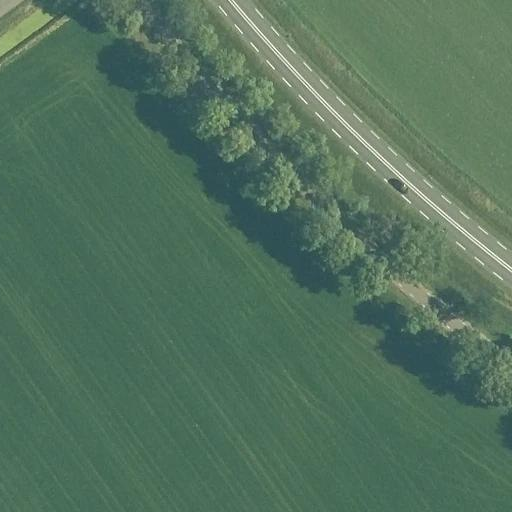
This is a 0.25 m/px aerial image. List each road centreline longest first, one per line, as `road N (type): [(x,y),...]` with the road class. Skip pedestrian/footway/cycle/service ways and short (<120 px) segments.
road 1 (unclassified): [(511,373),(443,326),(286,179),(131,0)]
road 2 (primary): [(511,271),(428,204),(227,0)]
